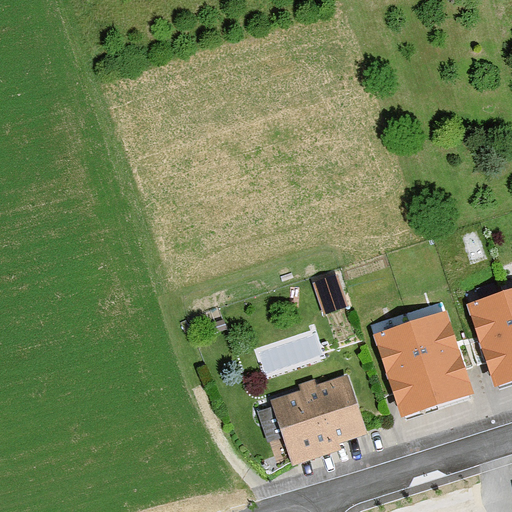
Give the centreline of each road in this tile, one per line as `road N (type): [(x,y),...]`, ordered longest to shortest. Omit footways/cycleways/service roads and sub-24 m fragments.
road 1 (tertiary): [(278,511),(511,439)]
road 2 (track): [(286,509),(237,464),(197,386)]
